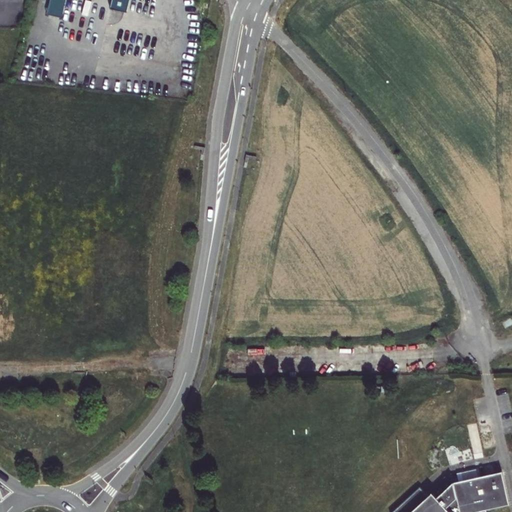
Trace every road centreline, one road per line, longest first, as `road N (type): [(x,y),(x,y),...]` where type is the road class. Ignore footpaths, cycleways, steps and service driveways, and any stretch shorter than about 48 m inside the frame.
road 1 (unclassified): [(258,21),(344,103),(440,232),(467,294),(486,375)]
road 2 (tertiary): [(241,5),(218,117),(204,281)]
road 3 (tertiary): [(204,281),(258,21)]
road 4 (tertiary): [(170,410),(97,477),(45,496)]
road 5 (tertiary): [(170,410),(190,361),(204,281)]
road 6 (tertiary): [(94,511),(170,410)]
